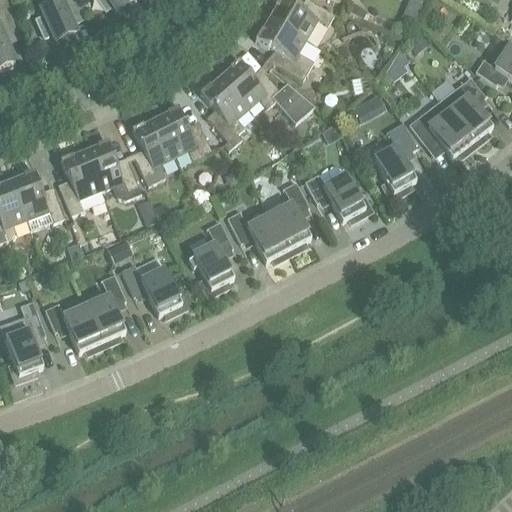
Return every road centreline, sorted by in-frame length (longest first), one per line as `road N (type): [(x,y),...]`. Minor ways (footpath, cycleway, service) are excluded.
road 1 (residential): [(0,426),(118,381),(290,295),(437,215),(511,163)]
road 2 (residential): [(0,129),(94,93),(169,49),(216,0)]
